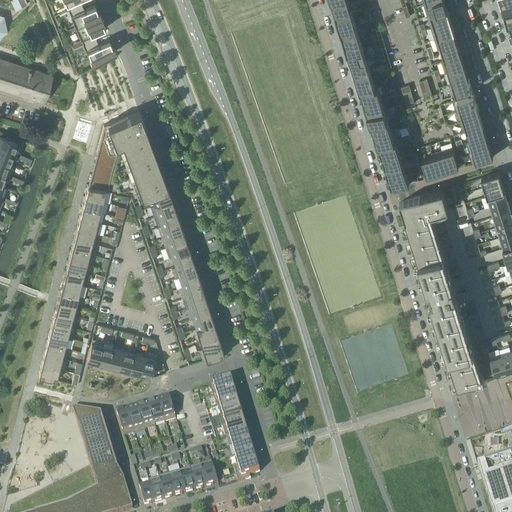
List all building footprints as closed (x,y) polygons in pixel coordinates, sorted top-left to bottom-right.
[(12,0),(15,9),(22,7),(19,0),(12,0)] [(64,0),(68,9),(68,10),(82,4),(79,0),(64,0)] [(348,0),(347,0),(332,5),(335,15),(351,9),(348,0)] [(444,0),(436,0),(423,4),(427,16),(447,9),(444,0)] [(511,1),(501,5),(504,15),(511,12),(511,1)] [(82,4),(68,10),(75,27),(101,16),(101,15),(99,11),(99,10),(97,11),(94,5),(86,9),(84,10),(81,5),(82,4)] [(351,9),(335,15),(338,24),(354,19),(351,9)] [(447,9),(427,16),(431,27),(451,21),(448,10),(447,10),(447,9)] [(101,16),(75,27),(81,42),(82,44),(96,39),(93,33),(95,32),(104,28),(102,23),(104,22),(104,21),(102,16),(101,16)] [(354,19),(338,24),(341,34),(357,29),(357,28),(354,19)] [(451,21),(431,27),(434,39),(454,32),(454,31),(451,21)] [(357,29),(341,34),(344,44),(360,39),(364,38),(361,27),(357,28),(357,29)] [(454,32),(434,39),(438,51),(441,49),(458,44),(454,32)] [(96,39),(82,44),(90,62),(116,51),(113,44),(111,45),(109,40),(98,44),(96,39)] [(360,39),(344,44),(347,54),(363,48),(360,39)] [(458,44),(441,49),(445,60),(461,55),(458,44)] [(363,48),(347,54),(348,58),(350,63),(370,57),(367,47),(363,48)] [(445,60),(441,62),(445,73),(448,72),(465,67),(461,55),(445,60)] [(370,57),(350,63),(351,68),(353,73),(369,68),(367,61),(371,60),(370,57)] [(0,87),(43,101),(52,75),(0,58),(0,87)] [(465,67),(448,72),(452,83),(468,78),(465,67)] [(369,68),(353,73),(354,78),(356,83),(372,78),(369,68)] [(372,78),(356,83),(359,93),(360,93),(360,92),(376,87),(375,87),(372,78)] [(452,83),(448,84),(452,96),(472,90),(468,78),(452,83)] [(376,87),(360,92),(360,93),(364,103),(381,98),(378,86),(375,87),(376,87)] [(473,94),(453,100),(457,111),(477,105),(473,94)] [(381,98),(364,103),(367,114),(384,108),(381,98)] [(477,105),(457,111),(460,121),(480,115),(477,105)] [(384,108),(367,114),(370,124),(388,119),(391,118),(388,107),(384,108)] [(103,125),(96,151),(116,156),(119,145),(122,144),(142,199),(168,189),(139,111),(103,125)] [(480,115),(460,121),(463,132),(467,131),(483,125),(480,115)] [(388,119),(370,124),(373,135),(391,130),(391,129),(388,119)] [(483,125),(467,131),(470,140),(470,141),(486,136),(483,125)] [(391,130),(373,135),(377,146),(378,146),(396,141),(398,140),(394,128),(391,129),(391,130)] [(0,136),(0,149),(15,155),(16,154),(13,154),(17,143),(11,140),(11,139),(6,137),(5,138),(0,136)] [(470,140),(466,141),(469,152),(470,152),(490,146),(486,136),(470,141),(470,140)] [(396,141),(378,146),(381,155),(381,156),(399,151),(396,141)] [(452,146),(442,149),(448,169),(458,166),(459,166),(453,149),(452,146)] [(469,152),(468,152),(471,159),(472,163),(478,161),(491,157),(493,157),(490,146),(470,152),(469,152)] [(0,161),(14,166),(12,165),(15,155),(0,149),(0,161)] [(442,149),(431,153),(432,156),(437,173),(448,169),(442,149)] [(93,162),(93,163),(114,168),(117,156),(96,151),(96,152),(98,152),(97,156),(96,160),(95,162),(93,162)] [(399,151),(381,156),(382,159),(384,166),(385,167),(403,162),(399,151)] [(432,156),(421,159),(427,176),(437,173),(432,156)] [(0,161),(0,173),(10,177),(14,166),(0,161)] [(403,162),(385,167),(385,169),(388,176),(388,178),(406,172),(403,162)] [(90,174),(110,179),(114,168),(93,163),(95,164),(94,168),(92,174),(90,174)] [(406,172),(388,178),(389,179),(391,188),(409,183),(406,172)] [(481,177),(484,187),(501,181),(498,172),(481,177)] [(0,185),(3,187),(3,186),(1,186),(3,181),(5,176),(9,178),(10,177),(0,173),(0,185)] [(89,186),(106,191),(107,191),(110,179),(90,174),(90,175),(92,175),(91,179),(90,182),(89,186)] [(501,182),(484,187),(487,197),(504,191),(501,182)] [(87,185),(84,197),(103,201),(106,191),(89,186),(87,185)] [(168,189),(150,196),(154,205),(172,199),(169,192),(168,189)] [(442,189),(399,203),(406,226),(407,230),(411,240),(412,244),(415,254),(416,259),(418,264),(421,272),(423,279),(425,287),(427,293),(430,292),(433,301),(430,302),(430,303),(432,308),(433,312),(436,322),(437,326),(441,336),(442,340),(445,351),(446,355),(450,366),(452,374),(454,380),(457,388),(457,389),(480,382),(484,381),(483,375),(478,377),(475,367),(477,367),(477,366),(475,367),(471,353),(473,353),(473,352),(471,352),(466,339),(468,338),(466,338),(462,324),(464,324),(464,323),(462,324),(457,310),(459,310),(459,309),(457,309),(453,296),(456,295),(453,284),(450,285),(441,258),(441,256),(428,215),(427,213),(426,213),(425,210),(423,206),(427,205),(428,207),(430,213),(430,214),(430,213),(439,211),(445,209),(448,208),(442,189)] [(504,191),(487,197),(490,206),(508,201),(507,200),(507,199),(506,197),(506,196),(504,191)] [(84,197),(82,207),(100,212),(103,201),(84,197)] [(175,209),(172,199),(154,205),(157,216),(175,209)] [(508,201),(490,206),(493,217),(511,211),(508,201)] [(82,207),(79,218),(97,222),(100,212),(82,207)] [(179,220),(175,209),(157,216),(161,226),(179,220)] [(497,227),(511,222),(511,215),(511,211),(493,217),(497,227)] [(79,218),(76,228),(95,233),(94,233),(97,234),(100,222),(97,222),(79,218)] [(161,225),(157,226),(159,231),(161,237),(182,230),(179,220),(161,226),(161,225)] [(511,222),(497,227),(500,237),(511,233),(511,222)] [(76,228),(73,238),(92,243),(94,233),(95,233),(76,228)] [(182,230),(161,237),(165,247),(186,240),(182,230)] [(511,233),(500,237),(503,247),(511,244),(511,233)] [(73,238),(71,249),(89,254),(89,253),(92,243),(73,238)] [(186,240),(165,247),(168,258),(172,257),(171,256),(189,250),(186,240)] [(93,242),(91,249),(100,253),(103,246),(93,242)] [(511,244),(503,247),(508,264),(511,262),(511,244)] [(69,256),(68,259),(86,264),(86,265),(88,265),(91,254),(89,253),(89,254),(71,249),(70,252),(69,256)] [(193,260),(189,250),(171,256),(172,257),(175,267),(193,260)] [(68,259),(65,270),(83,275),(86,264),(68,259)] [(193,260),(175,267),(178,276),(196,270),(194,263),(193,260)] [(65,270),(62,281),(81,285),(83,275),(65,270)] [(196,270),(178,276),(182,287),(200,281),(197,272),(196,270)] [(62,281),(60,291),(78,296),(81,285),(62,281)] [(182,287),(178,288),(182,299),(185,298),(203,292),(201,284),(200,281),(182,287)] [(79,295),(84,296),(87,285),(81,284),(79,295)] [(60,291),(57,301),(75,306),(78,296),(60,291)] [(207,302),(203,292),(185,298),(189,307),(189,308),(207,302)] [(57,301),(54,312),(73,317),(73,316),(75,306),(57,301)] [(189,308),(189,307),(185,308),(189,320),(192,319),(192,318),(210,312),(207,304),(207,302),(189,308)] [(52,319),(52,322),(70,327),(70,328),(72,328),(74,322),(75,317),(73,316),(73,317),(54,312),(54,313),(53,315),(52,319)] [(213,322),(210,312),(192,318),(192,319),(195,328),(213,322)] [(52,322),(49,333),(67,338),(70,328),(70,327),(52,322)] [(195,328),(192,329),(196,340),(199,339),(217,333),(214,325),(213,322),(195,328)] [(49,333),(46,343),(64,348),(67,338),(49,333)] [(220,343),(217,333),(199,339),(202,348),(202,349),(220,343)] [(93,362),(97,363),(102,345),(103,345),(103,341),(92,338),(91,342),(86,360),(93,362)] [(46,343),(43,354),(62,358),(64,348),(46,343)] [(202,349),(202,348),(199,349),(202,361),(206,360),(224,354),(223,353),(221,345),(220,343),(202,349)] [(97,363),(108,366),(112,348),(103,345),(102,345),(97,363)] [(108,366),(118,368),(123,350),(112,348),(108,366)] [(118,368),(129,371),(133,353),(123,350),(118,368)] [(139,374),(142,375),(150,377),(155,359),(156,355),(144,352),(143,356),(144,356),(139,374)] [(500,355),(506,373),(511,370),(511,355),(511,352),(500,355)] [(129,371),(139,374),(144,356),(143,356),(133,353),(129,371)] [(43,354),(41,364),(59,369),(62,358),(43,354)] [(495,376),(506,373),(500,355),(490,359),(495,376)] [(59,369),(41,364),(38,375),(56,380),(59,369)] [(210,385),(213,396),(234,389),(231,379),(210,385)] [(216,407),(217,406),(237,400),(234,389),(213,396),(216,407)] [(164,399),(158,401),(165,422),(164,423),(165,424),(176,420),(175,417),(169,398),(164,399)] [(220,417),(223,416),(222,416),(241,410),(237,400),(217,406),(220,417)] [(154,402),(148,404),(154,426),(155,425),(164,423),(165,422),(158,401),(156,402),(154,402)] [(144,405),(137,407),(145,431),(156,428),(155,425),(154,426),(148,404),(145,405),(144,405)] [(137,407),(127,410),(134,434),(134,435),(146,432),(145,431),(137,407)] [(9,509),(8,511),(123,511),(133,509),(123,478),(121,469),(120,469),(118,470),(117,467),(116,464),(108,436),(106,433),(101,416),(80,411),(72,408),(74,414),(83,444),(90,468),(74,476),(51,487),(10,509),(9,509)] [(134,434),(127,410),(125,411),(123,412),(116,414),(122,433),(124,437),(134,434)] [(225,426),(226,426),(244,420),(241,410),(222,416),(223,416),(225,426)] [(222,427),(225,437),(247,431),(244,420),(226,426),(225,426),(222,427)] [(225,437),(228,448),(250,441),(247,431),(225,437)] [(235,456),(235,457),(248,453),(253,451),(250,441),(228,448),(227,448),(230,457),(235,456)] [(238,467),(248,464),(256,462),(253,451),(248,453),(235,457),(238,467)] [(490,462),(477,466),(482,480),(491,511),(511,511),(511,454),(509,456),(506,457),(501,458),(492,461),(490,462)] [(203,465),(200,465),(207,487),(211,486),(218,484),(212,467),(211,462),(203,465)] [(238,467),(233,468),(238,483),(250,479),(249,476),(260,473),(256,462),(248,464),(238,467)] [(200,465),(190,468),(196,490),(207,487),(200,465)] [(190,468),(180,472),(186,493),(196,490),(190,468)] [(180,472),(169,475),(176,496),(186,493),(180,472)] [(168,475),(159,478),(165,499),(171,498),(176,496),(169,475),(168,475)] [(148,481),(150,486),(155,503),(161,501),(165,499),(159,478),(148,481)] [(155,503),(150,486),(139,489),(144,506),(155,503)]
